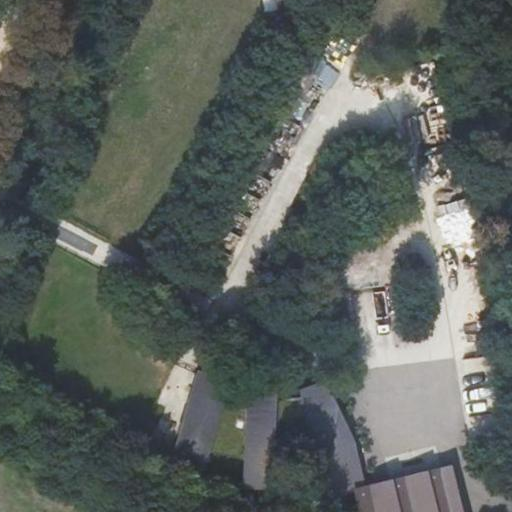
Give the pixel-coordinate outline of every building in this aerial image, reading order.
[(228,381),(195,372),(194,374),(227,384),(228,381)] [(307,434),(322,498),(350,491),(363,488),(352,443),(323,385),(297,394),(298,399),(273,400),(274,382),(245,381),(244,398),(224,395),(227,384),(194,374),(169,458),(202,468),(206,454),(241,462),(239,485),(269,486),(272,436),(307,434)] [(322,382),(296,391),(297,394),(323,385),(322,382)] [(202,468),(169,458),(168,463),(201,473),(202,468)] [(354,511),(459,511),(448,467),(363,488),(350,491),(322,498),(325,506),(351,493),(354,506),(354,511)]
